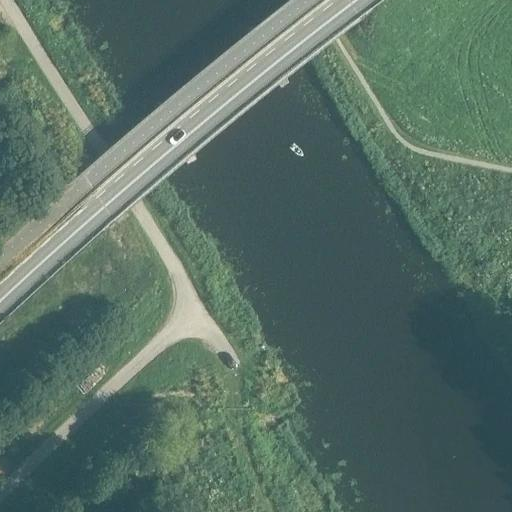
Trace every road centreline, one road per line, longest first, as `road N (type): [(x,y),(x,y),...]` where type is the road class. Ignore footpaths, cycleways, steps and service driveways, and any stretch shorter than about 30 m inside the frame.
road 1 (unclassified): [(0,496),(192,307),(4,0)]
road 2 (secondary): [(0,297),(357,0)]
road 3 (unknown): [(511,160),(414,137),(321,0)]
